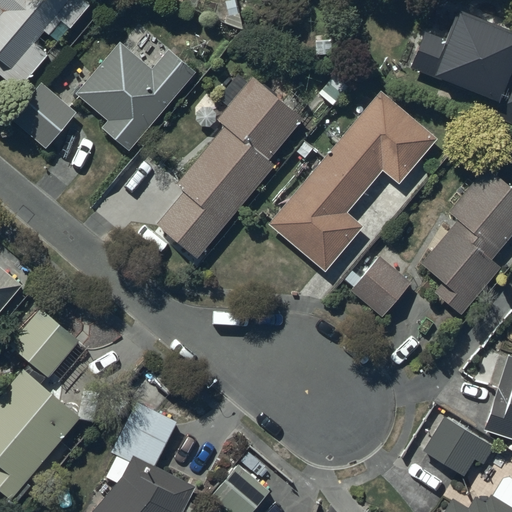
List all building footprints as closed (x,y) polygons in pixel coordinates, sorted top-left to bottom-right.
[(0,0),(0,67),(19,84),(50,49),(36,37),(45,27),(58,38),(90,0),(0,0)] [(511,25),(456,3),(444,33),(425,26),(409,65),(430,74),(433,68),(498,93),(491,110),(511,118),(511,25)] [(119,37),(75,90),(107,117),(101,124),(129,147),(196,67),(168,44),(151,64),(119,37)] [(183,188),(155,221),(195,254),(274,160),(268,155),(303,113),(252,71),(216,114),(223,121),(174,180),(183,188)] [(41,78),(11,114),(47,144),(77,108),(41,78)] [(358,113),(268,220),(325,267),(363,222),(347,209),(383,167),(399,180),(437,135),(379,86),(369,98),(366,95),(354,109),(358,113)] [(435,287),(461,309),(499,263),(491,256),(511,230),(511,180),(487,160),(447,207),(457,216),(422,259),(444,277),(435,287)] [(379,253),(351,285),(381,312),(409,280),(379,253)] [(0,309),(22,283),(0,262),(0,309)] [(40,303),(9,341),(48,373),(79,335),(40,303)] [(511,352),(508,351),(483,425),(511,434),(511,352)] [(22,365),(0,390),(0,488),(10,497),(13,494),(18,498),(31,482),(25,477),(79,413),(22,365)] [(106,474),(116,478),(87,511),(178,511),(180,511),(194,482),(153,462),(175,417),(135,398),(111,447),(118,451),(106,474)] [(496,439),(447,409),(423,449),(463,473),(474,455),(483,460),(496,439)] [(238,459),(209,492),(232,511),(248,511),(270,487),(238,459)] [(511,511),(511,474),(503,474),(492,491),(491,491),(486,499),(476,492),(468,504),(452,494),(441,511),(511,511)]
